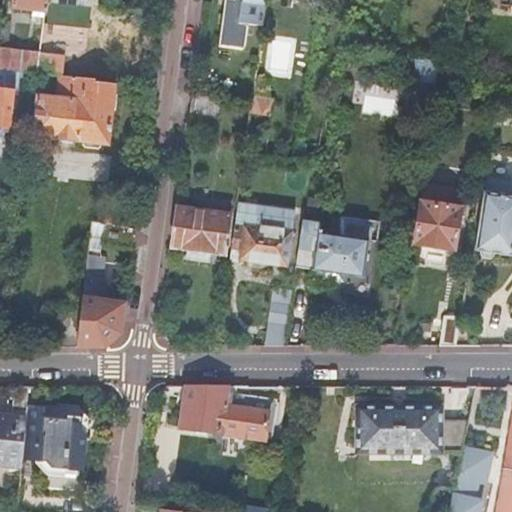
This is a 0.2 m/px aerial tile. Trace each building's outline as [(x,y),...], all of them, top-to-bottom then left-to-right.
[(44,10),(44,0),(13,0),(13,7),(41,10),(44,10)] [(89,0),(44,0),(44,10),(43,15),(79,19),(81,4),(89,5),(89,0)] [(248,25),(263,27),(266,0),(223,0),(217,45),(244,49),(248,25)] [(348,35),(346,49),(354,50),(356,36),(348,35)] [(0,47),(0,69),(23,71),(37,72),(39,52),(0,47)] [(39,52),(37,72),(61,75),(63,55),(39,52)] [(438,64),(417,60),(414,78),(436,81),(438,64)] [(257,71),(255,87),(272,89),(274,73),(257,71)] [(95,78),(61,75),(58,99),(38,96),(34,134),(83,140),(82,145),(85,148),(96,149),(100,146),(101,143),(108,144),(114,83),(110,82),(95,81),(95,78)] [(0,81),(0,130),(10,131),(16,83),(0,81)] [(511,92),(495,90),(494,100),(504,101),(502,113),(511,114),(511,92)] [(218,117),(221,99),(192,95),(190,114),(218,117)] [(253,96),(252,103),(252,106),(273,109),(274,99),(253,96)] [(364,112),(384,112),(384,100),(365,99),(364,112)] [(511,178),(487,174),(476,248),(479,249),(482,254),(489,255),(494,251),(511,253),(511,178)] [(424,183),(416,238),(455,244),(461,204),(442,201),(444,186),(424,183)] [(239,204),(233,247),(241,248),(239,260),(287,267),(296,212),(239,204)] [(133,229),(135,211),(108,205),(104,221),(133,229)] [(231,214),(177,206),(172,248),(225,255),(231,214)] [(319,232),(320,223),(303,220),(296,267),(312,270),(311,281),(332,284),(334,273),(364,277),(370,239),(319,232)] [(130,248),(133,229),(104,221),(102,242),(130,248)] [(233,247),(231,259),(239,260),(241,248),(233,247)] [(285,344),(292,294),(293,289),(274,286),(273,291),(264,344),(285,344)] [(456,344),(463,298),(446,295),(439,344),(456,344)] [(80,313),(76,346),(103,346),(111,340),(119,333),(122,313),(122,310),(123,303),(82,298),(80,313)] [(49,309),(44,346),(76,346),(80,313),(49,309)] [(29,385),(15,385),(12,410),(26,411),(27,404),(29,385)] [(224,403),(226,385),(186,385),(180,426),(264,440),(265,437),(270,438),(277,399),(231,391),(229,403),(224,403)] [(26,411),(22,460),(36,462),(36,466),(46,476),(64,478),(64,475),(76,475),(77,471),(79,471),(80,457),(82,457),(84,436),(84,432),(80,432),(81,414),(82,410),(80,406),(57,403),(56,407),(27,404),(26,411)] [(441,450),(461,450),(468,421),(441,420),(440,406),(356,406),(356,452),(441,453),(441,450)] [(0,414),(0,465),(12,466),(17,417),(0,414)] [(484,511),(495,453),(467,446),(452,511),(484,511)]
